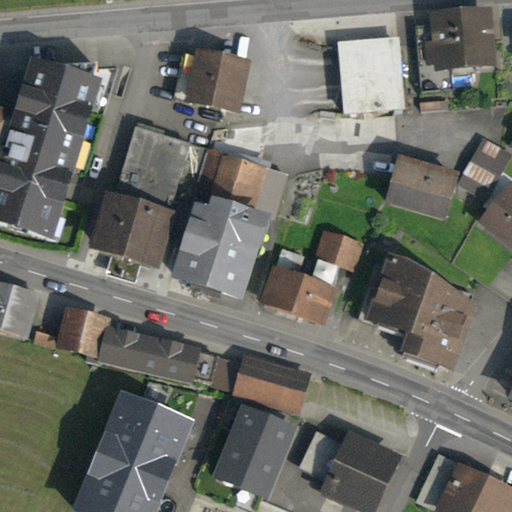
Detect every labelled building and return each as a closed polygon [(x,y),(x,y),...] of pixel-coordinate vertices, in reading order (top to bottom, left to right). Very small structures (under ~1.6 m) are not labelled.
[(491,74),(487,19),(431,23),(434,78),(491,74)] [(392,48),(341,54),(348,116),(399,111),(392,48)] [(242,73),(199,65),(190,112),(234,120),(242,73)] [(0,190),(0,231),(48,246),(94,95),(35,77),(0,190)] [(188,149),(134,134),(99,258),(152,273),(188,149)] [(483,148),(463,186),(491,202),(511,164),(483,148)] [(210,218),(275,234),(288,184),(206,163),(197,198),(214,203),(210,218)] [(401,170),(391,209),(443,223),(453,184),(401,170)] [(511,193),(485,227),(511,247),(511,193)] [(240,306),(262,236),(203,217),(181,287),(240,306)] [(469,302),(381,268),(360,323),(405,341),(399,356),(442,373),(469,302)] [(327,296),(274,279),(264,313),(316,329),(327,296)] [(0,332),(3,333),(13,298),(0,294),(0,332)] [(37,305),(13,298),(3,333),(28,340),(37,305)] [(107,330),(69,320),(60,354),(191,388),(199,361),(106,337),(107,330)] [(245,368),(235,398),(292,415),(301,385),(245,368)] [(152,511),(187,427),(126,402),(80,511),(152,511)] [(291,443),(246,424),(220,486),(264,505),(291,443)] [(373,511),(394,468),(352,447),(328,496),(361,511),(373,511)] [(197,495),(211,500),(225,460),(211,455),(197,495)] [(507,511),(511,503),(511,502),(461,478),(444,511),(507,511)]
